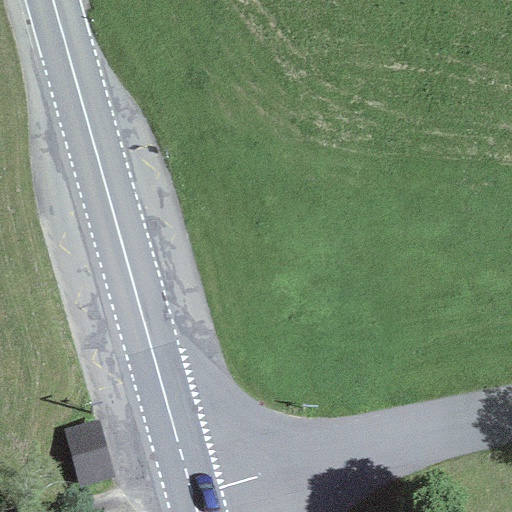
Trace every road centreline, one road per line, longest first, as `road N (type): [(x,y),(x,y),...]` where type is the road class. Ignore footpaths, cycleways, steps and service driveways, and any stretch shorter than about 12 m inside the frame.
road 1 (secondary): [(193,497),(54,0)]
road 2 (unclassified): [(511,413),(193,497)]
